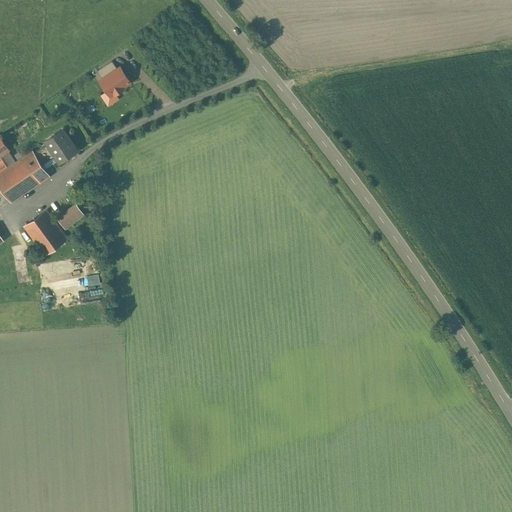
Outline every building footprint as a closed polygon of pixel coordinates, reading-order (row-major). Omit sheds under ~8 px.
[(97,70),(103,78),(117,68),(112,60),(97,70)] [(103,78),(101,80),(110,94),(114,92),(115,93),(123,88),(122,87),(130,81),(120,67),(117,68),(103,78)] [(50,144),(57,155),(61,161),(77,150),(63,128),(47,139),(50,144)] [(0,168),(17,157),(1,134),(0,134),(0,168)] [(0,168),(0,177),(12,196),(50,170),(45,163),(57,155),(50,144),(38,152),(33,146),(17,157),(0,168)] [(50,203),(24,220),(45,251),(71,234),(50,203)]
